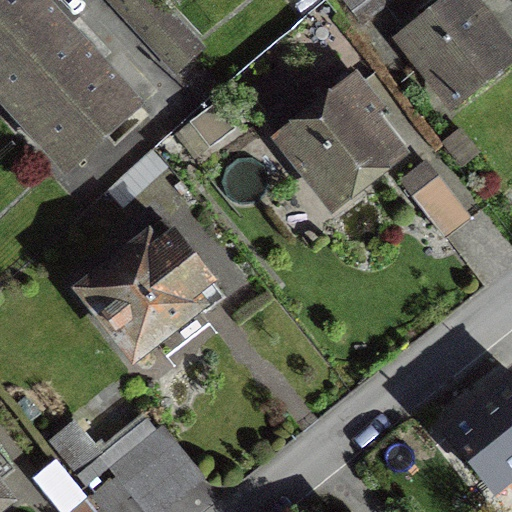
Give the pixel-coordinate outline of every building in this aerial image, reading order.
[(43,0),(0,0),(0,43),(45,2),(43,0)] [(110,0),(177,71),(202,48),(158,0),(110,0)] [(345,0),(362,22),(389,0),(345,0)] [(511,57),(467,0),(448,0),(404,35),(456,101),(511,57)] [(0,43),(0,83),(75,165),(140,105),(45,2),(0,43)] [(301,89),(267,116),(333,200),(374,168),(395,152),(372,122),(383,113),(358,82),(319,112),(301,89)] [(431,197),(395,152),(374,168),(410,214),(431,197)] [(148,239),(84,289),(134,353),(198,303),(192,295),(212,279),(175,232),(155,248),(148,239)] [(511,382),(449,433),(493,488),(511,472),(511,382)] [(163,430),(114,470),(148,511),(197,473),(163,430)] [(96,511),(86,499),(70,511),(96,511)]
